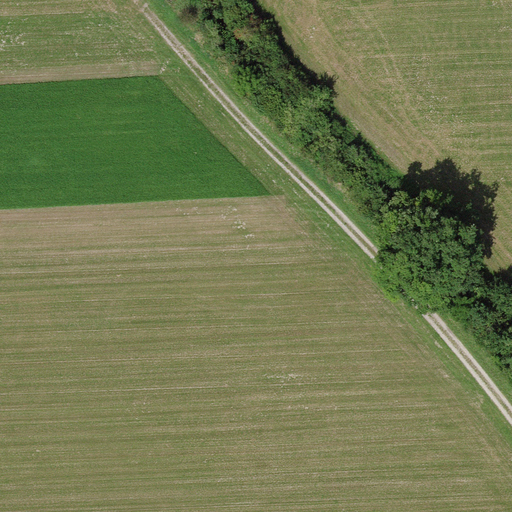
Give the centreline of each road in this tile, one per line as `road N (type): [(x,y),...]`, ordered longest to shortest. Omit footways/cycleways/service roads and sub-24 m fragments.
road 1 (track): [(511,419),(153,0)]
road 2 (track): [(511,305),(274,15)]
